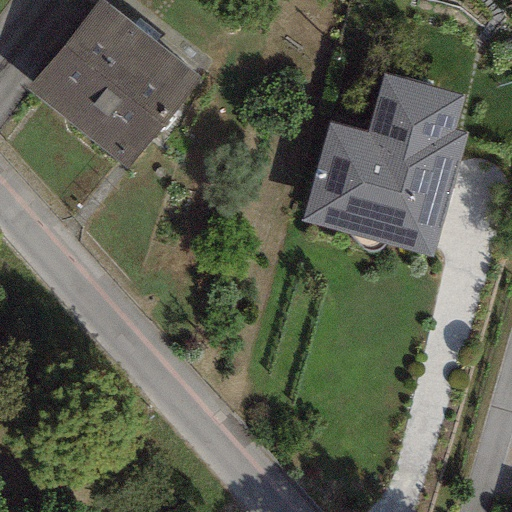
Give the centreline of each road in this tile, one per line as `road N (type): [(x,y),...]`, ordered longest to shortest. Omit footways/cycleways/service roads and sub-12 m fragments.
road 1 (unclassified): [(266,511),(0,234)]
road 2 (unknown): [(0,113),(68,0)]
